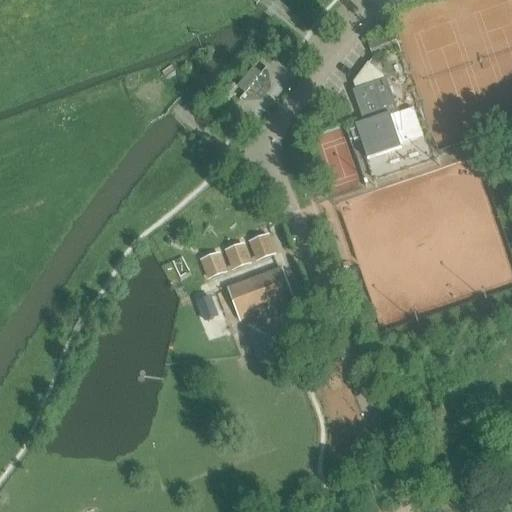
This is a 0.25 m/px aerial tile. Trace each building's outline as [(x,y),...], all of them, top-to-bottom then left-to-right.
[(374,58),(398,50),(394,37),(370,46),(374,58)] [(358,91),(354,92),(365,124),(357,127),(369,161),(403,149),(392,117),(400,114),(388,80),(387,81),(370,65),(355,84),(358,91)] [(261,262),(273,258),(266,239),(254,244),(261,262)] [(237,272),(248,267),(241,249),(230,253),(237,272)] [(212,281),(224,277),(217,258),(205,262),(212,281)] [(278,273),(229,292),(230,292),(233,302),(240,319),(292,299),(282,272),(278,273)] [(210,299),(197,304),(205,324),(219,319),(212,299),(210,299)] [(378,511),(374,501),(366,504),(368,511),(378,511)]
